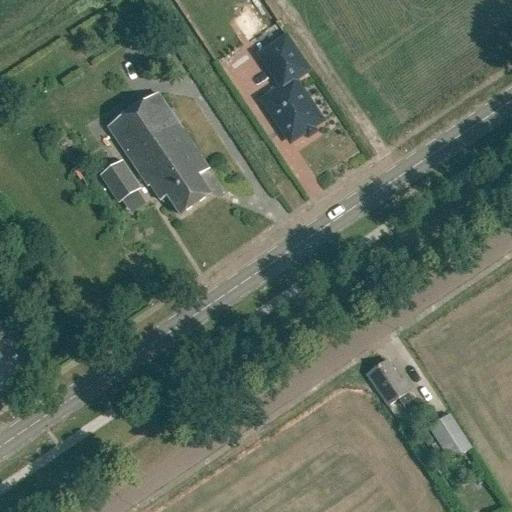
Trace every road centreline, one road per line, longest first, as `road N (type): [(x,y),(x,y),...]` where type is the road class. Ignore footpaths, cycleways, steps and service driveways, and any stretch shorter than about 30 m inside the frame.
road 1 (secondary): [(0,444),(511,98)]
road 2 (unclassified): [(103,511),(511,236)]
